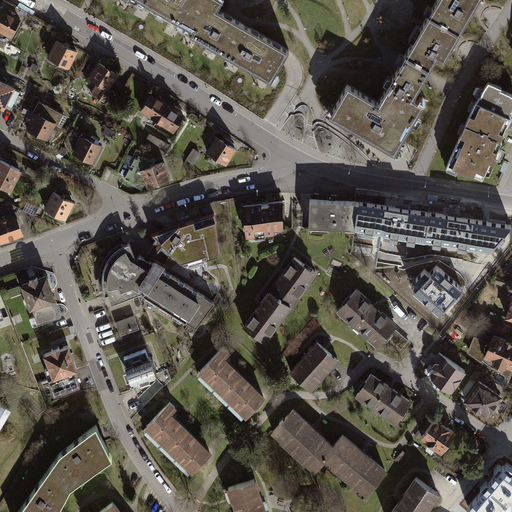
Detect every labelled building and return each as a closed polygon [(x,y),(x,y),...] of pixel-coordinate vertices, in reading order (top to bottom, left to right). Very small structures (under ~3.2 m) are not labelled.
[(184,32),(201,0),(133,0),(131,4),(184,32)] [(223,54),(241,22),(215,8),(220,0),(201,0),(184,32),(223,54)] [(434,0),(426,14),(458,32),(474,5),(476,0),(434,0)] [(1,10),(0,11),(0,31),(9,36),(18,20),(1,10)] [(426,14),(403,54),(428,68),(435,56),(442,60),(453,41),(458,32),(426,14)] [(269,80),(287,48),(241,22),(223,54),(269,80)] [(55,40),(47,57),(66,66),(74,50),(55,40)] [(428,68),(403,54),(400,60),(379,95),(415,115),(422,102),(412,97),(422,79),(425,74),(428,68)] [(97,63),(87,78),(96,83),(89,93),(101,100),(108,89),(106,88),(115,74),(108,70),(110,67),(106,65),(104,67),(97,63)] [(11,88),(0,81),(0,107),(1,108),(11,88)] [(474,100),(473,101),(508,117),(508,116),(509,113),(511,109),(510,109),(511,103),(511,95),(508,93),(498,89),(499,87),(486,81),(482,88),(478,95),(477,94),(475,101),(474,100)] [(393,153),(415,115),(379,95),(376,101),(345,83),(327,115),(393,153)] [(139,110),(155,120),(165,105),(149,94),(139,110)] [(33,113),(53,123),(55,124),(60,113),(37,101),(31,112),(33,113)] [(508,117),(473,101),(445,164),(463,172),(472,173),(474,168),(487,174),(495,156),(493,156),(500,139),(498,139),(508,117)] [(165,105),(155,120),(172,130),(181,115),(165,105)] [(53,123),(33,113),(25,128),(45,138),(53,123)] [(168,149),(172,141),(154,134),(151,142),(168,149)] [(80,136),(72,152),(91,162),(99,146),(80,136)] [(233,148),(215,137),(205,152),(223,164),(233,148)] [(142,185),(145,183),(140,169),(149,166),(147,162),(141,159),(140,161),(133,157),(129,165),(131,166),(130,169),(127,168),(122,178),(136,185),(137,182),(142,185)] [(0,186),(7,190),(18,169),(0,160),(0,186)] [(149,166),(140,169),(145,183),(146,186),(167,179),(161,162),(149,166)] [(71,202),(51,192),(43,208),(63,218),(71,202)] [(309,227),(355,229),(359,201),(310,199),(309,227)] [(280,201),(241,206),(244,235),(271,232),(270,228),(280,227),(280,201)] [(359,201),(355,229),(367,231),(367,229),(368,223),(374,224),(372,232),(392,235),(392,233),(392,230),(398,230),(398,235),(408,237),(409,229),(415,230),(414,236),(413,238),(424,239),(428,212),(359,201)] [(176,223),(150,233),(182,265),(217,254),(212,212),(176,223)] [(466,246),(489,249),(497,240),(495,240),(495,233),(503,234),(511,224),(428,212),(424,239),(435,241),(435,240),(436,233),(442,234),(441,242),(460,245),(461,244),(460,243),(460,240),(466,241),(466,246)] [(13,215),(0,220),(0,240),(20,234),(13,215)] [(113,302),(140,293),(141,294),(140,295),(193,328),(212,301),(196,291),(195,292),(190,289),(191,288),(182,282),(181,284),(176,281),(177,279),(168,273),(167,275),(163,272),(164,271),(159,268),(160,267),(152,261),(151,263),(138,254),(135,259),(133,258),(133,257),(127,241),(120,245),(114,249),(111,252),(107,257),(105,261),(103,264),(102,269),(100,276),(100,281),(101,288),(103,295),(106,294),(108,299),(110,304),(113,302)] [(268,290),(288,305),(289,305),(313,272),(292,257),(268,290)] [(439,313),(462,287),(436,265),(429,273),(425,269),(416,278),(424,285),(416,293),(439,313)] [(58,316),(43,276),(36,279),(35,277),(27,280),(28,282),(20,284),(29,307),(36,324),(58,316)] [(380,339),(391,325),(380,317),(389,306),(356,280),(337,305),(380,339)] [(282,312),(288,305),(268,290),(242,326),(262,340),(282,312)] [(382,317),(392,324),(399,315),(389,308),(382,317)] [(132,314),(113,321),(118,335),(137,328),(132,314)] [(497,324),(486,319),(479,323),(478,326),(494,332),(497,324)] [(511,342),(491,334),(487,343),(473,337),(467,351),(507,378),(511,367),(511,366),(511,342)] [(315,341),(289,371),(309,389),(336,358),(315,341)] [(66,345),(42,354),(50,376),(51,377),(64,372),(67,378),(74,375),(72,369),(74,368),(66,345)] [(227,351),(221,346),(198,370),(244,414),(259,399),(218,360),(227,351)] [(148,356),(146,357),(143,349),(122,356),(125,365),(123,365),(129,382),(131,381),(136,395),(154,376),(153,373),(154,373),(148,356)] [(435,370),(430,377),(449,390),(463,370),(444,357),(440,363),(437,361),(433,362),(431,365),(432,368),(435,370)] [(46,378),(52,395),(78,385),(74,375),(67,378),(64,372),(51,377),(50,376),(46,378)] [(408,400),(369,373),(354,394),(393,421),(408,400)] [(474,379),(470,376),(458,392),(462,395),(474,379)] [(477,380),(463,400),(485,414),(498,395),(477,380)] [(173,406),(168,401),(145,425),(191,469),(205,454),(164,415),(173,406)] [(0,427),(11,409),(0,402),(0,427)] [(431,413),(453,430),(458,424),(436,408),(431,413)] [(331,446),(331,445),(291,409),(271,431),(280,439),(282,438),(304,458),(303,460),(312,468),(322,457),(321,457),(331,446)] [(433,418),(420,436),(439,450),(452,431),(433,418)] [(57,453),(51,462),(60,469),(55,476),(68,487),(110,457),(94,424),(57,453)] [(321,457),(322,457),(331,465),(333,463),(356,483),(355,484),(364,492),(383,470),(340,434),(331,445),(331,446),(321,457)] [(54,511),(68,487),(55,476),(60,469),(51,462),(15,511),(54,511)] [(511,473),(499,464),(464,505),(472,511),(497,511),(511,495),(511,473)] [(414,476),(389,511),(421,511),(436,491),(414,476)] [(263,511),(252,478),(228,486),(232,498),(231,498),(236,511),(263,511)] [(118,511),(111,502),(97,511),(118,511)]
